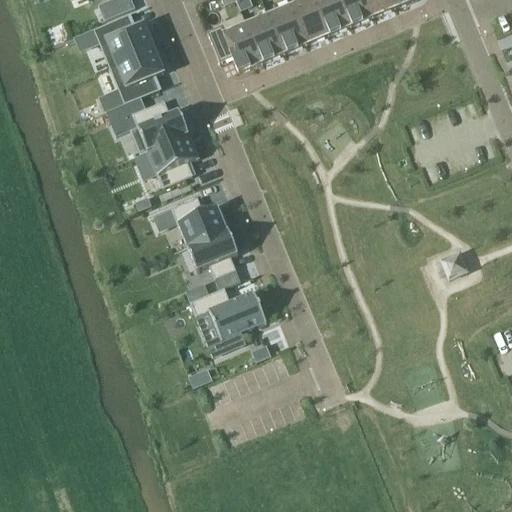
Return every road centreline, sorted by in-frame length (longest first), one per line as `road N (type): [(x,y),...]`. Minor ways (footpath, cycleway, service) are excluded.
road 1 (residential): [(212,98),(337,405)]
road 2 (residential): [(456,0),(212,98)]
road 3 (residential): [(456,0),(511,136)]
